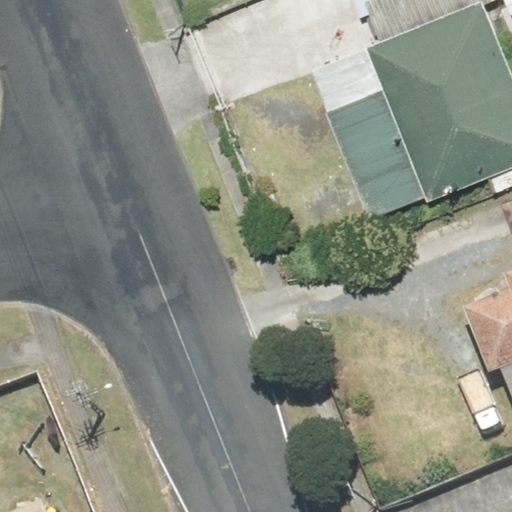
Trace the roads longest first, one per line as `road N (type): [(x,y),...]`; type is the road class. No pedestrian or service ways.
road 1 (residential): [(230,511),(103,196)]
road 2 (residential): [(103,196),(24,0)]
